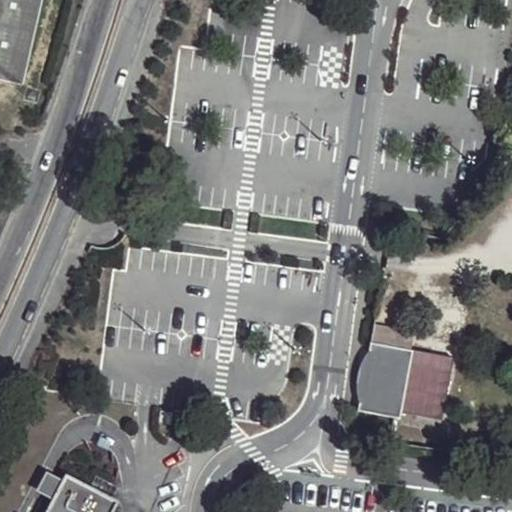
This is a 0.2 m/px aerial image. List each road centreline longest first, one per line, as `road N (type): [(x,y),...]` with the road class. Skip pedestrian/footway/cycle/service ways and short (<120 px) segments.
road 1 (secondary): [(0,360),(144,0)]
road 2 (secondary): [(102,0),(0,279)]
